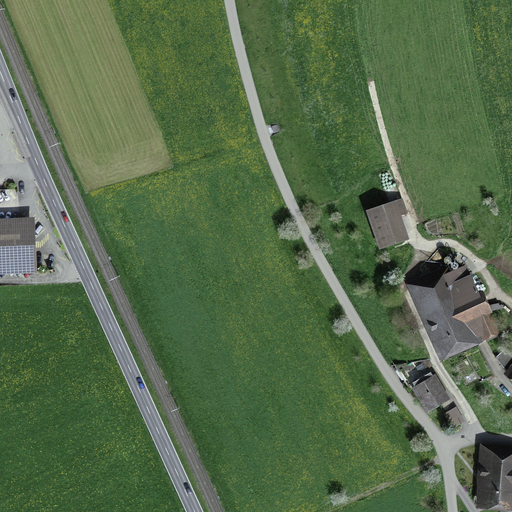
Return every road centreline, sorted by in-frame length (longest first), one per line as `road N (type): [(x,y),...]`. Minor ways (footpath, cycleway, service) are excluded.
road 1 (unclassified): [(450,511),(442,448),(384,368),(301,224),(267,144),(230,0)]
road 2 (secondary): [(0,71),(193,511)]
road 3 (track): [(503,292),(465,247),(450,243),(427,252),(406,288),(441,367),(489,439)]
road 4 (track): [(329,511),(444,460)]
